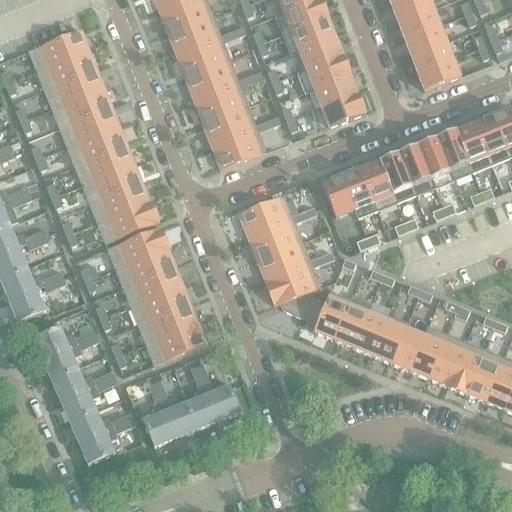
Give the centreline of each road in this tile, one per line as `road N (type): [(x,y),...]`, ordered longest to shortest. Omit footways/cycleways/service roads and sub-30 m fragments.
road 1 (residential): [(291,460),(193,207)]
road 2 (residential): [(291,460),(401,430),(511,470)]
road 3 (residential): [(193,207),(110,0)]
road 4 (residential): [(397,126),(193,207)]
road 5 (residential): [(74,511),(29,389),(0,364)]
road 6 (residential): [(165,511),(291,460)]
road 7 (residential): [(397,126),(348,0)]
road 8 (residential): [(511,81),(397,126)]
